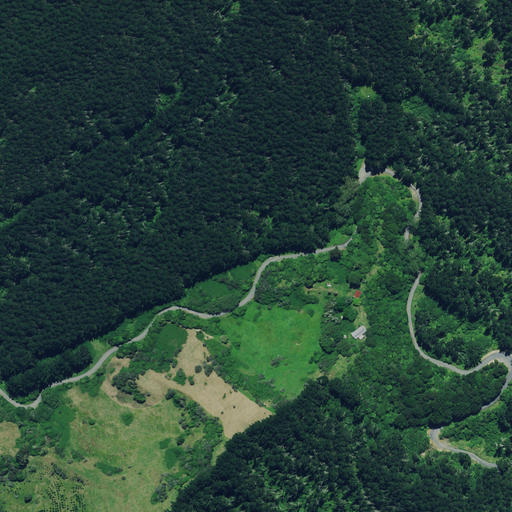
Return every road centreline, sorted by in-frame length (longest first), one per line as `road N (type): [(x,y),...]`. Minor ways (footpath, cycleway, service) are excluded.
road 1 (unclassified): [(0,400),(84,364),(105,338),(151,313),(174,303),(202,312),(241,292),(269,251),(329,241),(346,230),(368,168),(391,162),(418,184),(404,247),(415,262),(413,341),(431,364),(473,367),(490,348),(506,348),(511,361)]
road 2 (unclassified): [(511,371),(482,403),(438,430),(450,445),(511,455)]
